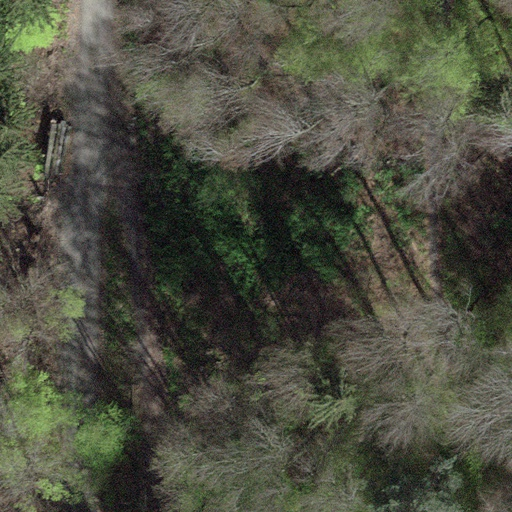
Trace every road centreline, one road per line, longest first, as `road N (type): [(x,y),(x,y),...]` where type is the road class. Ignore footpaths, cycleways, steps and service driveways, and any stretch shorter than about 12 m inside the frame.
road 1 (track): [(157,511),(154,364),(122,151),(101,72)]
road 2 (track): [(101,72),(78,242),(72,511)]
